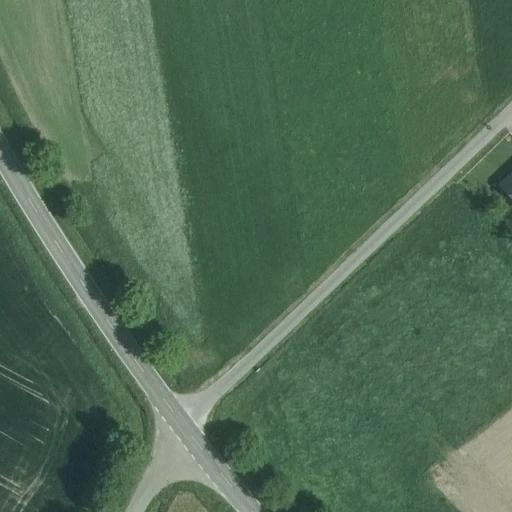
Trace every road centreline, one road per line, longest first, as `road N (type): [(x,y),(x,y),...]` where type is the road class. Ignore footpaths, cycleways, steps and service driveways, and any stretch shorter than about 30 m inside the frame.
road 1 (residential): [(511,118),(179,420)]
road 2 (secondary): [(179,420),(0,152)]
